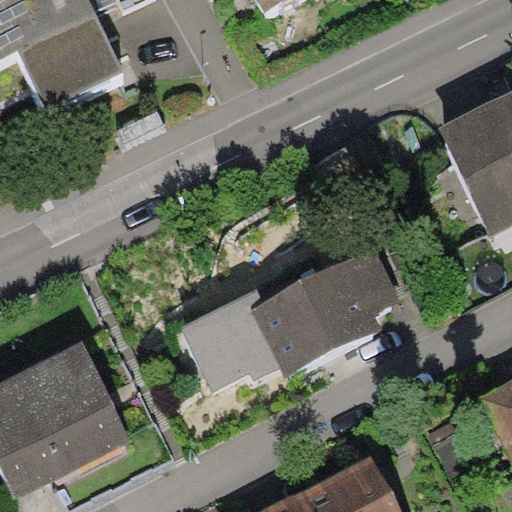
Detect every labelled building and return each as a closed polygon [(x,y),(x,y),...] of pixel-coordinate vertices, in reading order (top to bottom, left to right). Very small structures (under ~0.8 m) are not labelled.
[(0,0),(0,103),(33,88),(43,108),(123,70),(89,0),(0,0)] [(257,0),(265,14),(291,0),(257,0)] [(511,92),(439,128),(492,236),(511,225),(511,92)] [(404,304),(377,246),(259,301),(255,292),(180,327),(211,395),(248,377),(252,385),(279,373),(282,379),(386,331),(379,315),(404,304)] [(0,383),(0,465),(16,499),(50,482),(132,441),(83,343),(0,383)] [(511,379),(479,396),(511,463),(511,379)] [(297,494),(306,511),(403,511),(374,455),(297,494)] [(306,511),(297,494),(262,511),(306,511)]
